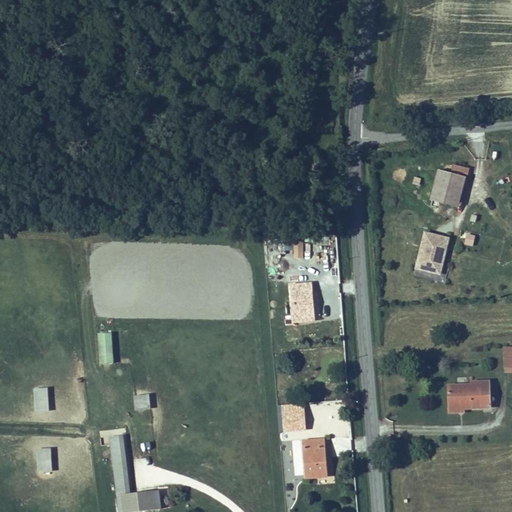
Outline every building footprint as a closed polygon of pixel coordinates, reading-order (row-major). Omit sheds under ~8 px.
[(465,178),(439,171),(432,200),(458,207),(465,178)] [(467,233),(464,244),(473,246),(476,235),(467,233)] [(446,240),(426,235),(418,268),(439,273),(446,240)] [(295,242),(295,259),(303,259),(303,242),(295,242)] [(316,322),(312,283),(290,285),(294,319),(286,320),(286,325),(295,324),(316,322)] [(113,335),(99,336),(101,367),(115,366),(113,335)] [(448,388),(448,408),(464,407),(490,407),(490,383),(478,383),(479,387),(448,388)] [(48,389),(34,389),(36,411),(49,410),(48,389)] [(135,410),(151,408),(150,394),(134,395),(135,410)] [(305,415),(292,416),(293,431),(306,431),(305,415)] [(292,416),(283,416),(283,432),(293,431),(292,416)] [(119,511),(147,511),(161,511),(159,492),(127,495),(122,437),(113,437),(119,511)] [(303,441),(305,479),(326,478),(324,440),(303,441)] [(52,449),(38,449),(39,472),(53,471),(52,449)]
